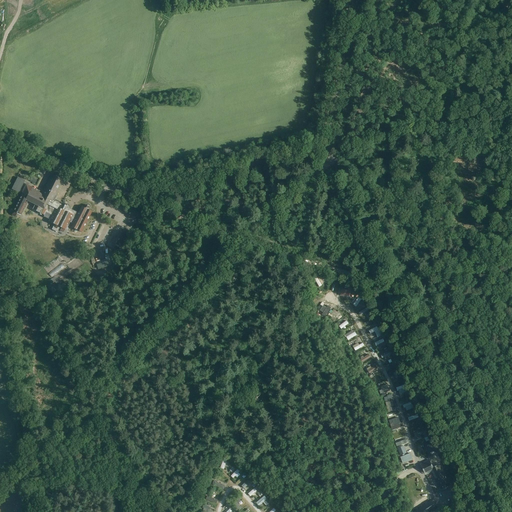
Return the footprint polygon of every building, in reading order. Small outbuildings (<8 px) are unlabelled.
[(78,213),(73,210),(69,208),(70,207),(68,206),(68,204),(66,205),(65,204),(64,205),(52,199),(53,198),(62,180),(52,175),(46,187),(44,186),(41,191),(43,192),(42,194),(39,192),(40,191),(26,184),(22,190),(21,189),(25,181),(18,177),(12,189),(19,192),(19,191),(23,193),(11,215),(15,217),(17,212),(22,215),(28,202),(25,201),(25,200),(35,205),(32,209),(44,215),(46,212),(51,215),(48,221),(54,224),(52,229),(57,232),(60,227),(66,230),(70,222),(73,223),(71,227),(81,232),(92,211),(88,209),(89,207),(89,206),(89,205),(88,205),(87,205),(86,208),(81,206),(78,213)] [(114,243),(111,247),(118,251),(120,246),(122,247),(125,242),(129,235),(127,234),(125,233),(120,230),(116,238),(114,237),(112,242),(114,243)] [(323,313),(326,316),(332,306),(329,304),(323,313)] [(336,320),(342,314),(339,312),(333,317),(336,320)] [(413,432),(415,437),(423,433),(421,428),(413,432)] [(400,455),(406,453),(403,446),(397,448),(400,455)] [(400,457),(403,463),(413,459),(410,453),(400,457)] [(433,467),(430,460),(421,464),(425,473),(433,469),(437,478),(436,478),(441,490),(450,486),(439,464),(433,467)] [(235,478),(241,471),(238,469),(232,476),(235,478)] [(259,485),(249,493),(252,496),(261,488),(259,485)] [(267,504),(270,502),(266,497),(259,503),(261,505),(265,502),(267,504)] [(412,511),(431,511),(437,508),(431,500),(412,511)]
